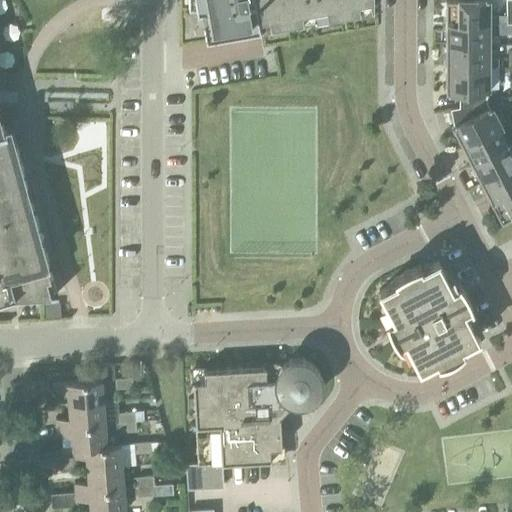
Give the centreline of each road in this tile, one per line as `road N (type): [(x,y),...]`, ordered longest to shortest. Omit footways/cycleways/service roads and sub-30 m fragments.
road 1 (residential): [(150,337),(153,0)]
road 2 (residential): [(460,221),(408,103),(408,0)]
road 3 (residential): [(150,337),(337,326)]
road 4 (residential): [(460,221),(351,278),(337,326)]
road 5 (residential): [(11,511),(18,469),(13,343)]
road 6 (residential): [(363,381),(428,392),(511,352)]
road 7 (residential): [(363,381),(311,444),(309,511)]
road 8 (residential): [(13,343),(150,337)]
